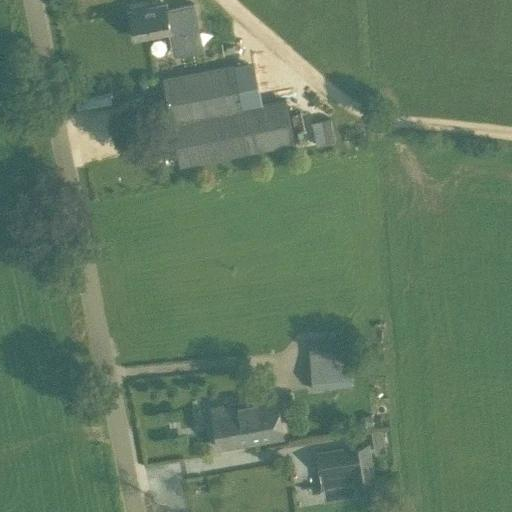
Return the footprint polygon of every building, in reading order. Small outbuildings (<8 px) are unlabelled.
[(168,31),(169,34),(173,53),(202,47),(193,2),(180,5),(166,8),(165,3),(128,10),(134,38),(168,31)] [(295,142),(285,96),(256,102),(254,94),(241,96),(235,63),(161,77),(179,165),(295,142)] [(74,95),(76,106),(111,102),(109,91),(74,95)] [(349,388),(347,357),(309,360),(312,390),(349,388)] [(257,399),(256,390),(247,392),(248,400),(211,407),(219,448),(283,436),(276,395),(257,399)] [(368,446),(318,452),(321,483),(372,478),(368,446)]
